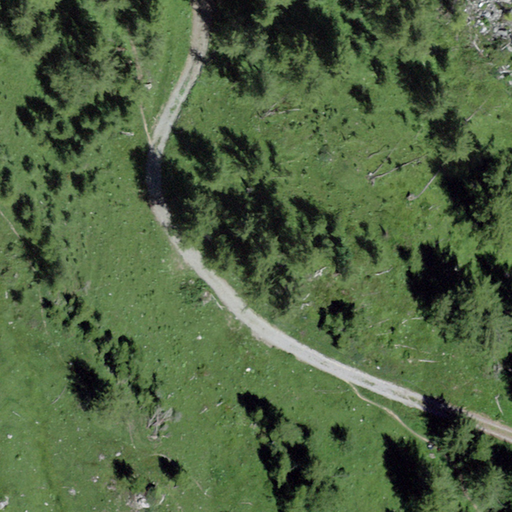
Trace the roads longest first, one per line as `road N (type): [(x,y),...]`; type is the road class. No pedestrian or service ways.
road 1 (track): [(347,364),(259,322),(185,243),(159,197),(150,137)]
road 2 (track): [(511,434),(347,364)]
road 3 (track): [(198,0),(193,57),(150,137)]
